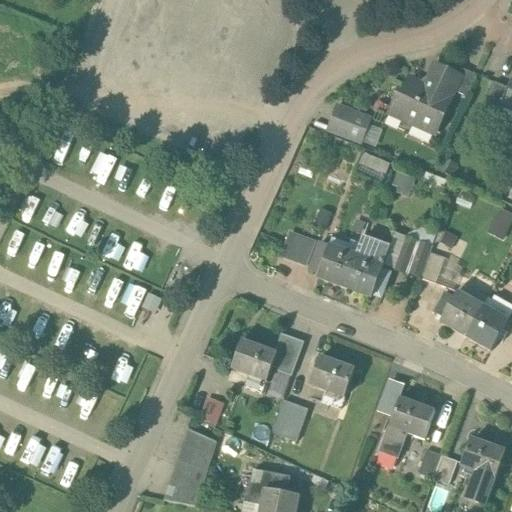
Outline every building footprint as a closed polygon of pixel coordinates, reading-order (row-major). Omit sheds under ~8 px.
[(429,83),(423,87),(409,81),(402,96),(399,94),(390,113),(403,119),(404,120),(404,124),(410,127),(414,124),(434,133),(453,92),(459,78),(458,77),(436,67),(429,83)] [(477,76),(462,69),(458,77),(459,78),(453,92),(467,98),(477,76)] [(511,94),(511,90),(494,84),(483,114),(497,120),(503,105),(508,107),(511,94)] [(372,119),(338,106),(332,122),(354,130),(349,141),(361,146),(372,119)] [(354,130),(332,122),(328,133),(349,141),(354,130)] [(367,155),(364,164),(384,170),(387,161),(367,155)] [(316,170),(302,164),(302,165),(302,164),(298,173),(312,179),(316,170)] [(415,181),(397,174),(393,186),(399,188),(397,193),(409,197),(415,181)] [(438,181),(425,176),(421,187),(444,197),(449,185),(438,181)] [(511,223),(511,215),(500,209),(488,234),(503,241),(511,223)] [(401,248),(429,258),(430,255),(437,235),(417,227),(413,240),(405,238),(401,248)] [(457,239),(446,232),(440,244),(451,250),(457,239)] [(315,244),(290,235),(281,258),(306,267),(315,244)] [(390,250),(362,240),(356,257),(357,257),(345,290),(372,300),(375,291),(383,294),(389,275),(382,273),(383,267),(384,267),(390,250)] [(356,257),(321,244),(314,263),(323,266),(318,280),(345,290),(357,257),(356,257)] [(421,281),(429,258),(401,248),(393,271),(421,281)] [(444,260),(430,255),(429,258),(421,281),(435,286),(444,260)] [(483,308),(458,294),(455,300),(444,294),(435,311),(445,317),(441,324),(466,338),(483,308)] [(142,309),(156,314),(161,300),(147,295),(142,309)] [(511,315),(511,307),(494,298),(488,310),(508,322),(511,315)] [(488,310),(483,308),(466,338),(491,352),(508,322),(488,310)] [(304,344),(282,335),(275,355),(277,356),(272,368),(278,370),(277,372),(292,378),(304,344)] [(275,355),(243,343),(233,371),(249,377),(267,383),(272,368),(277,356),(275,355)] [(354,372),(321,359),(311,387),(326,392),(345,399),(354,372)] [(267,383),(249,377),(244,389),(263,396),(267,383)] [(345,399),(326,392),(322,404),(341,411),(343,404),(345,399)] [(224,404),(209,398),(204,413),(218,418),(224,404)] [(435,413),(400,401),(387,438),(403,444),(407,434),(425,441),(435,413)] [(308,412),(284,403),(272,434),(297,443),(308,412)] [(217,444),(188,430),(182,446),(213,457),(217,444)] [(505,453),(471,441),(461,468),(476,474),(467,500),(485,507),(495,481),(505,453)] [(213,457),(182,446),(177,462),(208,472),(213,457)] [(425,456),(412,451),(405,470),(418,475),(425,456)] [(442,457),(427,452),(425,456),(418,475),(434,480),(442,457)] [(458,463),(442,457),(434,480),(449,486),(458,463)] [(177,462),(164,502),(196,508),(208,472),(177,462)] [(291,478),(253,471),(247,504),(262,507),(261,511),(296,511),(299,498),(287,496),(291,478)]
